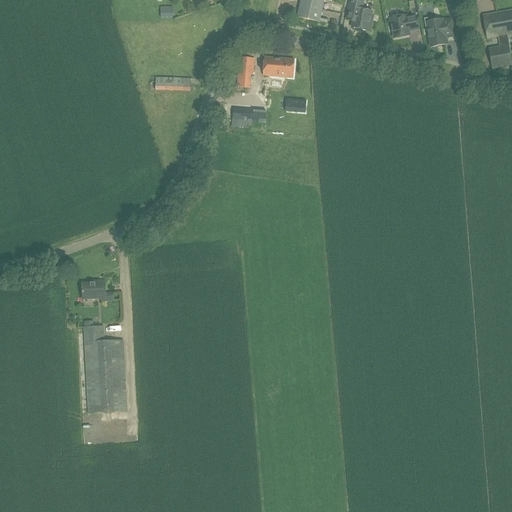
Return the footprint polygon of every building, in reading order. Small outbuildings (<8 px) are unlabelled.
[(303,1),(302,6),(322,10),(324,2),(332,4),(333,0),(301,0),(301,1),(303,1)] [(364,0),(363,0),(350,0),(349,9),(356,11),(352,28),(370,32),(373,21),(370,21),(372,12),(364,10),(362,8),(364,0)] [(320,19),(322,10),(302,6),(301,10),(299,9),(297,18),(328,25),(329,20),(320,19)] [(161,18),(173,18),(173,7),(161,7),(161,18)] [(511,34),(511,10),(483,15),(487,39),(500,37),(502,47),(489,49),(492,69),(511,65),(508,46),(509,46),(507,36),(511,34)] [(406,16),(391,19),(394,39),(409,36),(408,30),(411,30),(412,30),(419,29),(417,16),(406,18),(406,16)] [(425,19),(426,28),(428,28),(431,47),(447,44),(446,37),(448,37),(448,38),(455,37),(451,19),(443,21),(442,20),(434,21),(434,18),(425,19)] [(253,75),(254,59),(239,57),(237,87),(249,88),(250,75),(253,75)] [(293,78),(295,60),(264,58),(263,76),(293,78)] [(190,92),(191,79),(156,78),(155,91),(190,92)] [(305,101),(285,99),(284,112),(304,114),(305,101)] [(267,111),(253,110),(233,109),(233,119),(232,127),(246,129),(248,129),(248,127),(252,128),(252,121),(259,121),(259,123),(266,124),(267,111)] [(114,301),(113,294),(105,294),(105,281),(96,281),(96,283),(82,284),(83,300),(102,299),(102,301),(114,301)] [(89,414),(116,413),(127,413),(123,341),(104,342),(103,327),(84,328),(89,414)]
